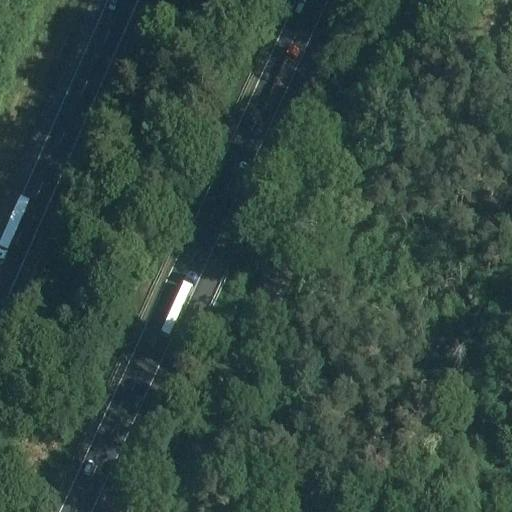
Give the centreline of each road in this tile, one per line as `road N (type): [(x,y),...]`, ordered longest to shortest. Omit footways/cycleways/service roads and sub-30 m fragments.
road 1 (motorway): [(75,511),(311,0)]
road 2 (secondary): [(174,511),(409,0)]
road 3 (motorway): [(123,0),(0,280)]
road 4 (track): [(321,511),(192,473)]
